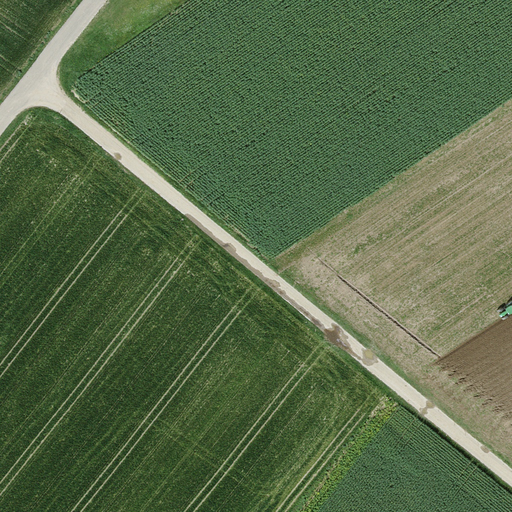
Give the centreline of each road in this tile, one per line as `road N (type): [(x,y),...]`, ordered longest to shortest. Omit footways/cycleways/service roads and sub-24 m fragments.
road 1 (track): [(34,87),(511,481)]
road 2 (unclassified): [(0,131),(98,0)]
